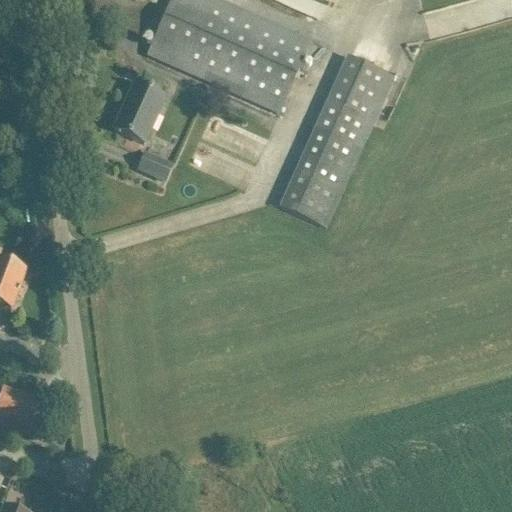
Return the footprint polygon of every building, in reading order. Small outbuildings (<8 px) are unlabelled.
[(173,0),(148,57),(278,116),(311,44),(212,0),(173,0)] [(348,59),(315,133),(280,211),(330,233),(397,81),(348,59)] [(114,132),(123,137),(144,146),(164,100),(134,87),(114,132)] [(139,171),(165,183),(172,168),(146,156),(139,171)] [(0,308),(10,312),(25,274),(0,264),(0,308)] [(5,429),(15,433),(34,440),(47,405),(4,390),(0,402),(0,441),(1,441),(5,429)]
